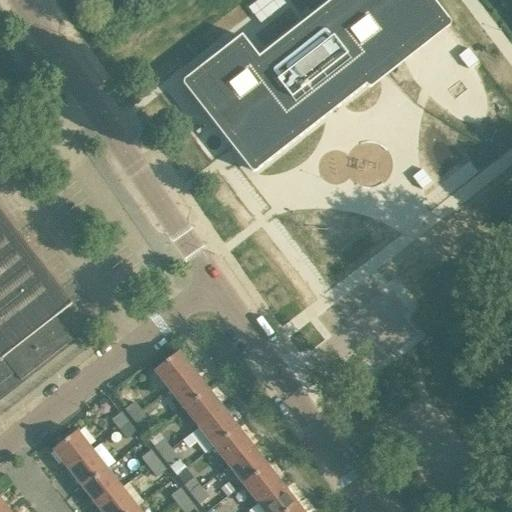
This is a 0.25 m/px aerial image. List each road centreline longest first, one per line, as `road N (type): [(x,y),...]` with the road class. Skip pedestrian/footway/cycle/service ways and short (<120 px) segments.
road 1 (residential): [(217,282),(24,0)]
road 2 (residential): [(374,511),(217,282)]
road 3 (residential): [(0,450),(217,282)]
